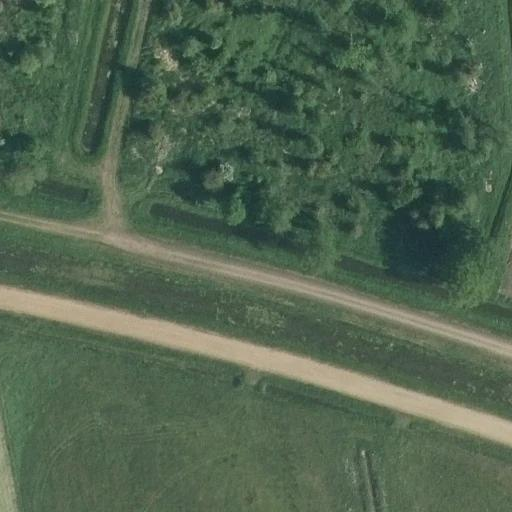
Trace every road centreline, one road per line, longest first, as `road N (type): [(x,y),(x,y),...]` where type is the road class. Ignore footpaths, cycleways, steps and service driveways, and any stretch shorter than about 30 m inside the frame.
road 1 (track): [(511,356),(100,235),(112,189),(62,168),(84,49)]
road 2 (track): [(0,296),(332,377),(511,436)]
